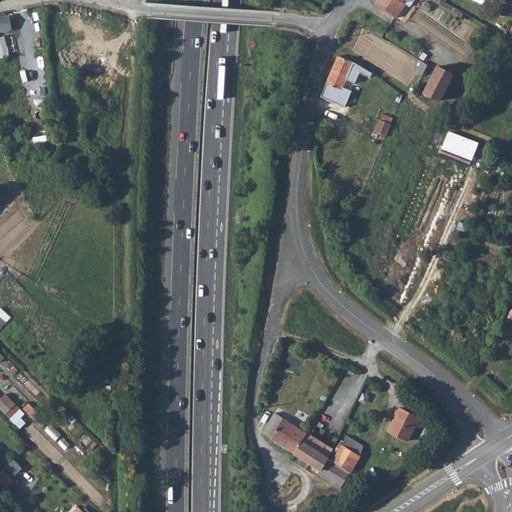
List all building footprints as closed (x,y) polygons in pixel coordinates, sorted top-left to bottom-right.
[(379,0),(377,4),(397,18),(406,5),(409,7),(413,0),(379,0)] [(0,17),(0,31),(12,29),(9,16),(0,17)] [(4,37),(0,38),(0,58),(9,57),(4,37)] [(342,105),(344,101),(350,90),(344,88),(352,68),(359,71),(371,77),(373,73),(370,71),(365,68),(357,64),(352,61),(344,58),(338,56),(327,84),(325,83),(322,97),(342,105)] [(422,76),(428,65),(422,61),(416,72),(422,76)] [(439,101),(453,74),(438,66),(424,92),(439,101)] [(25,70),(11,73),(14,88),(28,85),(25,70)] [(375,131),(387,136),(395,117),(383,112),(375,131)] [(1,306),(0,307),(0,330),(13,315),(1,306)] [(284,349),(279,364),(300,371),(305,356),(284,349)] [(0,409),(10,419),(20,409),(5,394),(0,399),(0,409)] [(408,441),(416,425),(420,427),(423,420),(400,408),(389,431),(408,441)] [(263,433),(271,439),(294,454),(306,433),(275,414),(263,433)] [(315,476),(318,474),(340,488),(350,472),(333,461),(328,458),(333,449),(311,434),(317,425),(313,423),(309,429),(306,433),(294,454),(309,464),(305,469),(315,476)] [(350,472),(360,456),(362,446),(348,437),(333,461),(350,472)] [(0,471),(0,485),(5,490),(13,482),(1,470),(0,471)]
